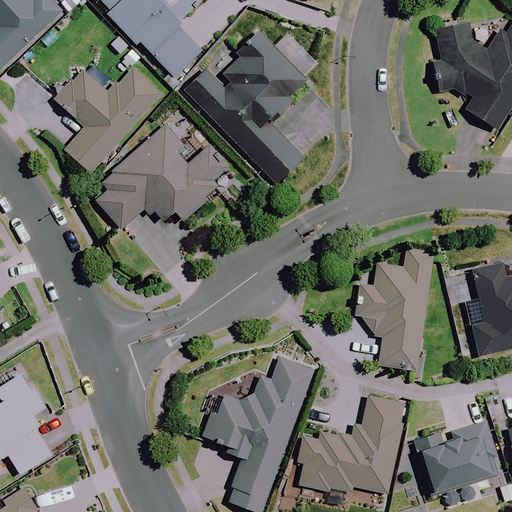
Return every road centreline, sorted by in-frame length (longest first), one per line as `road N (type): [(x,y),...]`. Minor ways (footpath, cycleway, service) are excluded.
road 1 (residential): [(381,184),(208,308),(102,351)]
road 2 (tertiary): [(102,351),(60,244),(0,157)]
road 3 (tertiary): [(164,511),(102,351)]
road 4 (residential): [(381,184),(511,191)]
